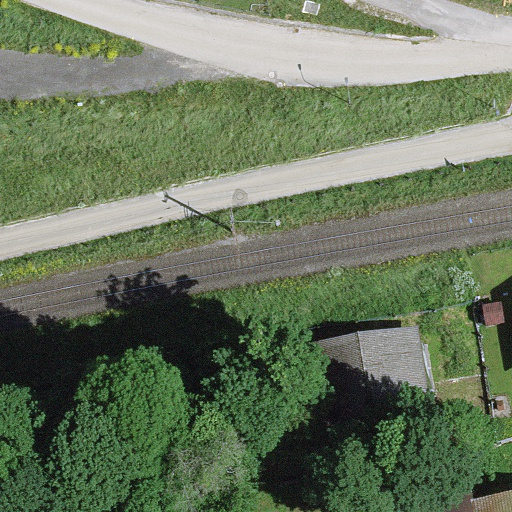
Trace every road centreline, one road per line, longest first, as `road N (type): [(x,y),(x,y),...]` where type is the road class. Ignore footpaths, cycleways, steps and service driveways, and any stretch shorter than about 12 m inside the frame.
road 1 (unclassified): [(0,249),(511,132)]
road 2 (residential): [(68,0),(244,52),(374,65),(511,55)]
